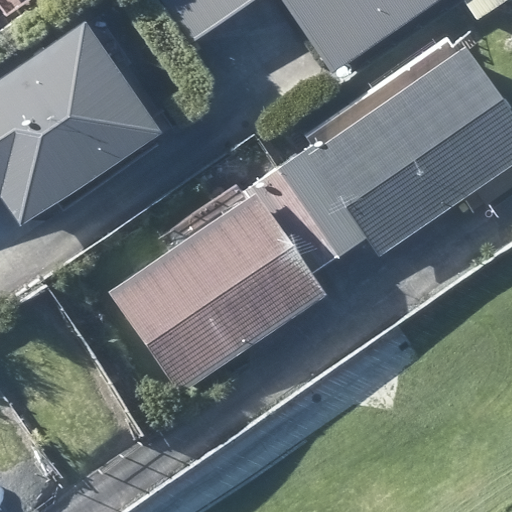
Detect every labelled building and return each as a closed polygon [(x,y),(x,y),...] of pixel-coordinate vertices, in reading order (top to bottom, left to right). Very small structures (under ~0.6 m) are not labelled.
[(0,0),(0,7),(6,15),(26,0),(0,0)] [(166,0),(192,39),(253,0),(282,0),(326,70),(437,0),(166,0)] [(0,195),(18,221),(50,198),(157,126),(82,17),(0,72),(0,195)] [(276,165),(335,254),(365,233),(376,248),(473,184),(511,156),(511,96),(473,39),(309,151),(306,145),(297,151),(276,165)] [(311,271),(335,254),(276,165),(242,188),(247,194),(108,289),(177,390),(251,338),(324,289),(311,271)]
